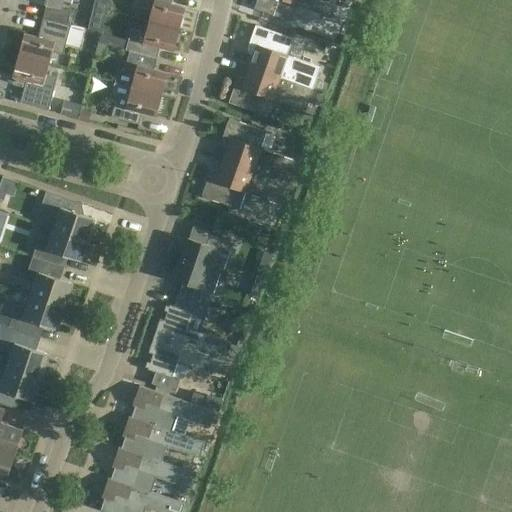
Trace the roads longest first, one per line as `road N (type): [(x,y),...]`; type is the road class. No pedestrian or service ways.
road 1 (residential): [(166,202),(112,365),(61,436),(32,511)]
road 2 (residential): [(183,160),(0,116)]
road 3 (residential): [(166,202),(0,157)]
road 4 (residential): [(220,0),(183,160)]
